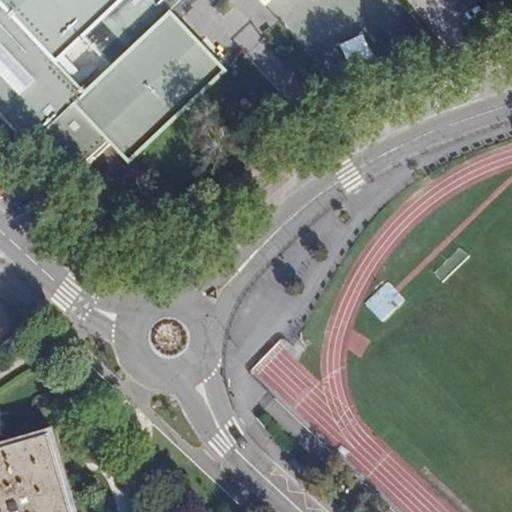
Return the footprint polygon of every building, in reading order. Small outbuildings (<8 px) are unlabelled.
[(0,0),(0,121),(28,151),(34,145),(71,184),(95,162),(91,157),(107,141),(112,146),(129,165),(224,73),(170,16),(184,0),(0,0)] [(250,0),(259,8),(314,65),(379,0),(250,0)] [(91,157),(95,162),(112,146),(107,141),(91,157)] [(165,143),(151,157),(180,186),(194,172),(165,143)] [(384,322),(406,300),(386,281),(365,303),(384,322)] [(50,434),(0,448),(0,511),(72,511),(62,476),(50,434)]
